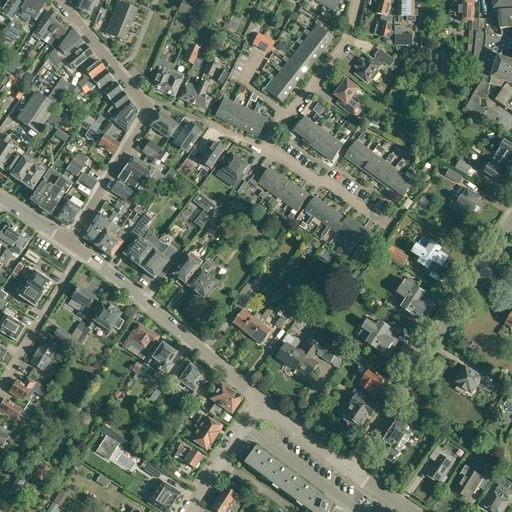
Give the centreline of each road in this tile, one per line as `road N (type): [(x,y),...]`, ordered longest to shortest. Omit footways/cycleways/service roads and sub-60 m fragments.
road 1 (residential): [(68,242),(148,106),(54,0)]
road 2 (tertiary): [(349,472),(511,224)]
road 3 (residential): [(259,401),(81,252)]
road 4 (residential): [(266,144),(346,42),(357,0)]
road 5 (residential): [(0,384),(81,252)]
road 6 (residential): [(376,219),(266,144)]
road 7 (tertiary): [(259,401),(188,511)]
